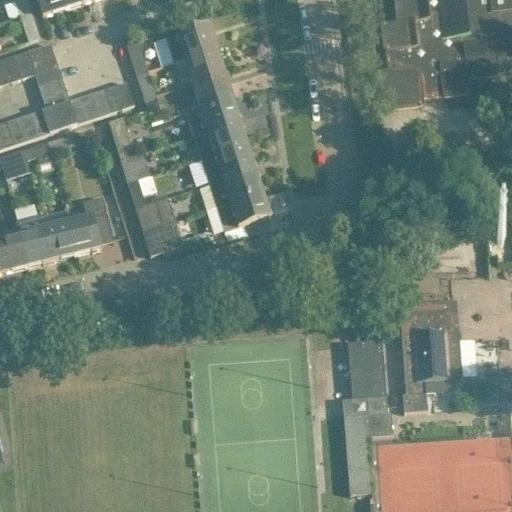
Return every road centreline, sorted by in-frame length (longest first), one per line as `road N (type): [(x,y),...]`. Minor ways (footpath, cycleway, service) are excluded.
road 1 (residential): [(0,320),(304,243),(325,227),(338,182),(318,0)]
road 2 (residential): [(66,49),(217,0)]
